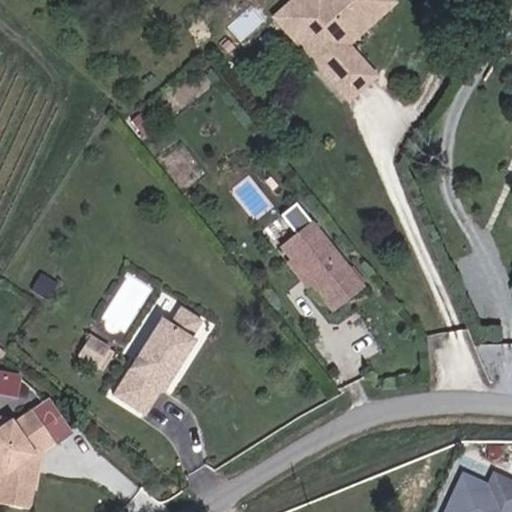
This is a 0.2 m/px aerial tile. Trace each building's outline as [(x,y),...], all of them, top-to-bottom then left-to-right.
[(315,22),(306,12),(320,0),(304,0),(279,22),(295,40),(315,22)] [(350,52),(399,10),(390,0),(320,0),(306,12),(315,22),(295,40),(328,79),(354,56),(350,52)] [(377,82),(354,56),(328,79),(350,105),(377,82)] [(365,287),(317,224),(287,246),(297,259),(293,262),(312,286),(316,283),(335,310),(365,287)] [(158,396),(166,401),(200,352),(190,345),(204,327),(180,310),(167,329),(162,325),(112,396),(143,420),(158,396)] [(80,353),(103,368),(116,347),(93,332),(80,353)] [(76,397),(88,379),(70,366),(58,384),(76,397)] [(0,367),(0,391),(22,394),(25,371),(0,367)] [(1,500),(43,503),(43,478),(36,474),(36,449),(56,439),(39,411),(16,425),(0,423),(0,471),(3,475),(1,500)] [(495,469),(489,481),(464,470),(444,511),(511,511),(511,476),(507,474),(495,469)]
